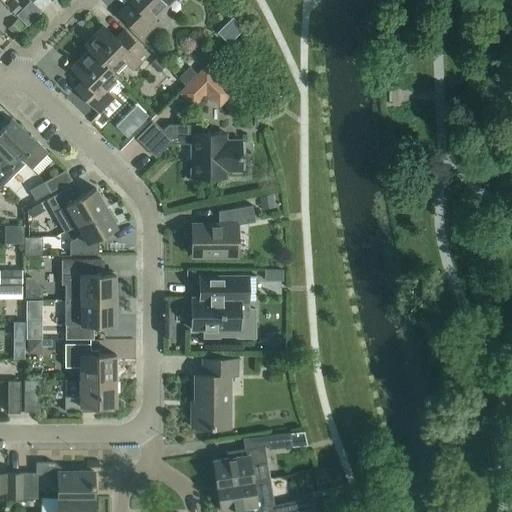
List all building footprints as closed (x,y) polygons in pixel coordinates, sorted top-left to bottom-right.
[(32,1),(30,0),(29,0),(16,14),(27,25),(40,11),(41,10),(32,1)] [(129,0),(130,0),(118,12),(142,37),(161,18),(157,13),(170,0),(129,0)] [(111,70),(112,70),(122,59),(132,69),(148,53),(123,29),(115,37),(103,25),(84,44),(89,49),(89,48),(111,70)] [(112,70),(111,70),(89,48),(89,49),(71,67),(83,79),(74,87),(99,112),(115,96),(105,86),(116,75),(112,70)] [(177,91),(193,106),(220,78),(205,63),(177,91)] [(156,97),(172,82),(166,75),(157,84),(153,79),(145,86),(156,97)] [(0,129),(0,137),(18,156),(20,159),(21,159),(24,162),(31,169),(48,152),(30,134),(29,135),(11,118),(0,129)] [(191,177),(225,177),(225,170),(241,170),(241,140),(225,140),(225,133),(199,133),(199,124),(168,124),(145,147),(155,157),(169,143),(191,143),(191,177)] [(0,186),(24,162),(21,159),(20,159),(18,156),(0,137),(0,186)] [(50,192),(71,179),(65,169),(44,181),(50,192)] [(63,230),(76,223),(106,207),(95,187),(76,198),(69,186),(46,199),(63,230)] [(237,224),(255,221),(252,204),(218,210),(218,223),(191,223),(191,255),(237,255),(237,224)] [(117,226),(106,207),(76,223),(82,233),(69,240),(69,254),(98,253),(98,237),(117,226)] [(31,250),(55,251),(55,241),(31,240),(31,250)] [(65,299),(115,299),(115,273),(101,273),(101,259),(61,259),(61,284),(80,284),(80,299),(65,299)] [(0,282),(23,283),(23,270),(0,269),(0,282)] [(282,269),(264,269),(264,279),(282,279),(282,269)] [(239,329),(239,302),(256,302),(256,275),(199,275),(199,297),(191,297),(191,329),(239,329)] [(257,283),(258,295),(281,294),(280,282),(257,283)] [(93,324),(115,324),(115,299),(65,299),(65,339),(93,339),(93,324)] [(167,299),(167,329),(186,329),(187,300),(167,299)] [(55,305),(36,306),(38,333),(57,332),(55,305)] [(0,336),(16,340),(19,329),(2,324),(0,332),(0,336)] [(79,379),(115,379),(115,354),(90,354),(90,343),(64,343),(64,366),(79,366),(79,379)] [(50,355),(61,354),(60,345),(30,348),(32,367),(51,365),(50,355)] [(229,375),(237,375),(237,358),(202,358),(202,374),(194,374),(194,409),(191,409),(191,427),(229,427),(229,375)] [(38,379),(25,379),(24,379),(24,411),(38,411),(38,379)] [(115,379),(79,379),(79,396),(64,396),(64,411),(90,411),(90,405),(115,405),(115,379)] [(20,412),(20,380),(7,380),(7,412),(20,412)] [(267,448),(291,446),(290,432),(266,434),(267,448)] [(213,460),(217,485),(252,480),(268,477),(266,462),(263,445),(237,449),(238,455),(213,460)] [(57,497),(93,497),(93,471),(69,471),(53,462),(35,462),(35,474),(45,474),(57,481),(57,497)] [(6,473),(6,491),(6,497),(22,497),(22,473),(6,473)] [(252,480),(217,485),(221,511),(236,508),(246,507),(246,511),(258,511),(273,510),(273,506),(270,493),(268,477),(252,480)] [(93,511),(93,497),(57,497),(57,511),(93,511)] [(277,511),(301,511),(299,500),(276,505),(277,511)]
